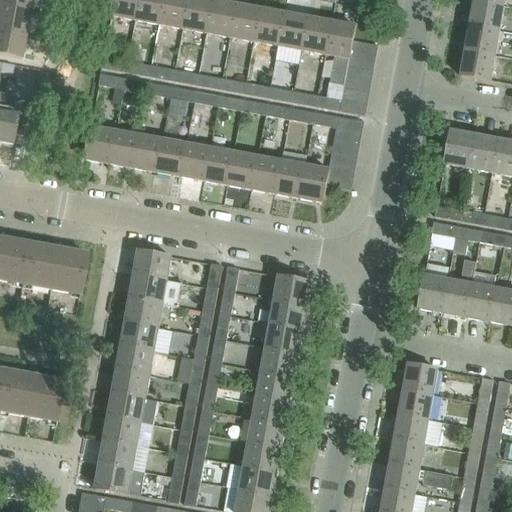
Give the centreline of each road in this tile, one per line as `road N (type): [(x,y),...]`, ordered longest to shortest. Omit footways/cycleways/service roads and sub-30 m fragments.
road 1 (residential): [(374,263),(0,198)]
road 2 (residential): [(330,511),(361,337)]
road 3 (residential): [(374,263),(405,90)]
road 4 (residential): [(511,364),(361,337)]
